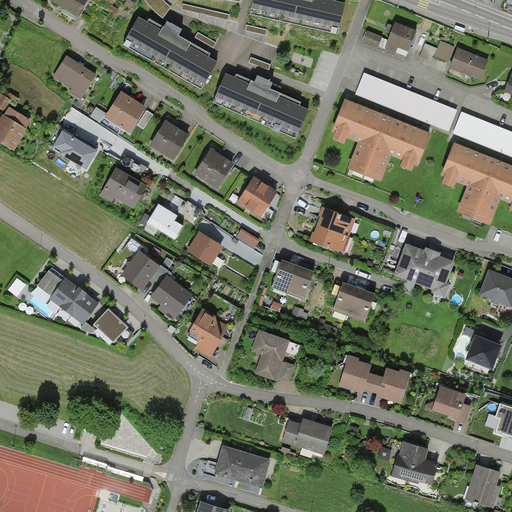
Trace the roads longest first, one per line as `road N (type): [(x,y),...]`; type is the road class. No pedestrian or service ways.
road 1 (residential): [(16,0),(293,180)]
road 2 (residential): [(511,459),(392,418),(260,398),(206,381)]
road 3 (residential): [(206,381),(126,302),(0,212)]
road 4 (residential): [(293,180),(511,262)]
road 5 (residential): [(175,476),(0,425)]
road 6 (residential): [(345,48),(511,114)]
road 7 (residential): [(293,180),(345,48)]
road 8 (residential): [(167,173),(272,239)]
road 9 (residential): [(290,511),(175,476)]
